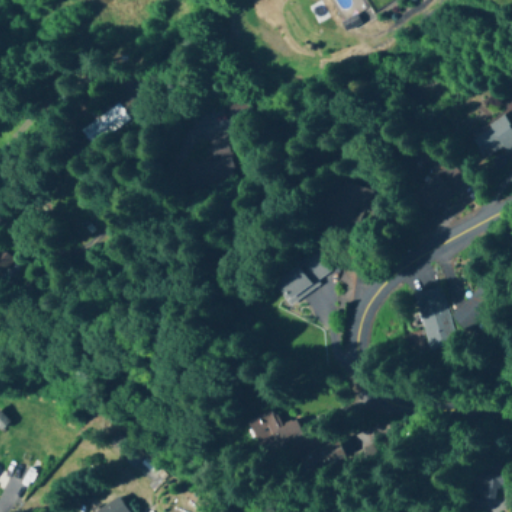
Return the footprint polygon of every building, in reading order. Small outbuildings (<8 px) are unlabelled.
[(360,23),(355,15),(341,23),(346,31),(360,23)] [(143,113),(132,95),(80,129),(91,146),(143,113)] [(507,156),(511,152),(511,129),(503,115),(468,137),(482,159),(501,147),(507,156)] [(229,134),(210,137),(213,159),(188,164),(193,192),(237,185),(229,134)] [(424,217),(465,183),(443,157),(403,192),(424,217)] [(370,192),(339,179),(316,231),(347,244),(370,192)] [(333,275),(318,253),(273,283),(288,306),(333,275)] [(448,320),(466,338),(500,303),(482,286),(448,320)] [(438,289),(413,295),(426,351),(451,346),(438,289)] [(0,430),(1,431),(10,423),(0,412),(0,430)] [(294,422),(277,429),(271,413),(243,424),(260,467),(313,445),(312,441),(303,444),(294,422)] [(469,484),(481,484),(481,499),(502,500),(503,463),(470,463),(469,484)] [(132,511),(131,511),(129,511),(126,511),(119,498),(94,511),(132,511)]
